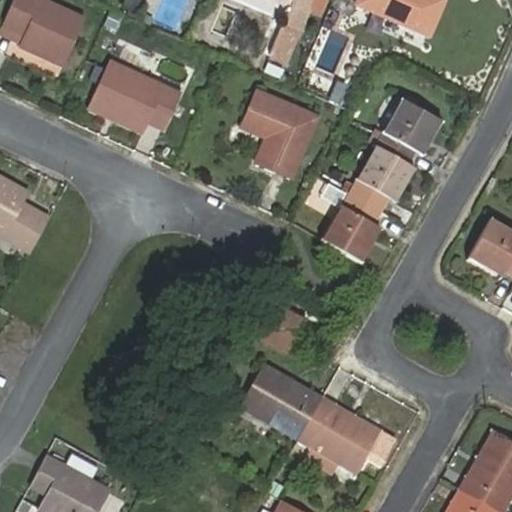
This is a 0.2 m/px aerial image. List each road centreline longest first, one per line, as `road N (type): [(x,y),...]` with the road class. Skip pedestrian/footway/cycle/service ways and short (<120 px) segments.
road 1 (residential): [(143,184),(0,444)]
road 2 (residential): [(511,90),(412,283)]
road 3 (residential): [(412,283),(388,315),(376,351),(459,400)]
road 4 (residential): [(0,119),(143,184)]
road 5 (residential): [(490,367),(489,327),(412,283)]
road 6 (residential): [(459,400),(396,511)]
road 7 (residential): [(143,184),(255,238)]
